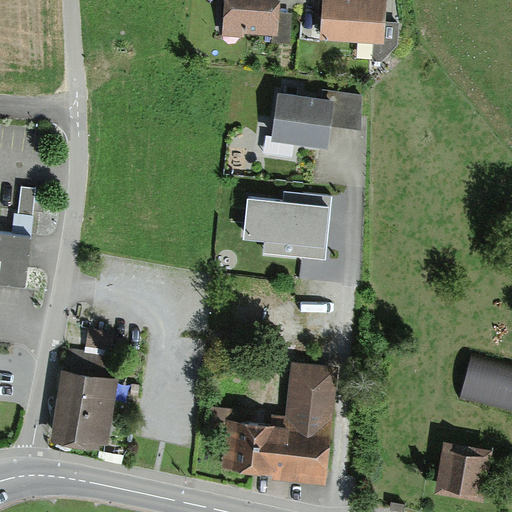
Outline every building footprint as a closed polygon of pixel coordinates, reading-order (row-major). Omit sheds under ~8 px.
[(281,0),(224,0),(222,36),(244,38),(244,32),(273,34),(273,41),(289,42),(291,14),(280,13),(281,0)] [(323,0),(321,40),(375,42),(374,61),(382,61),(398,45),(399,22),(385,21),(386,0),(323,0)] [(323,90),(322,101),(278,95),(272,141),(323,148),(327,124),(358,129),(363,95),(323,90)] [(32,188),(14,186),(11,216),(30,218),(32,188)] [(284,204),(248,200),(243,242),(265,245),(264,253),(324,261),(332,197),(286,191),(284,204)] [(0,281),(27,284),(32,235),(0,232),(0,281)] [(276,298),(232,294),(231,313),(295,319),(297,300),(276,298)] [(86,347),(109,350),(111,332),(88,330),(86,347)] [(112,356),(68,348),(64,370),(108,378),(112,356)] [(511,361),(474,352),(462,399),(511,411),(511,361)] [(336,368),(290,363),(284,416),(269,414),(267,425),(227,421),(221,469),(273,475),(273,479),(324,484),(336,368)] [(107,445),(118,380),(108,378),(64,370),(62,370),(49,443),(100,451),(101,444),(107,445)] [(492,452),(442,443),(432,493),(482,502),(492,452)]
